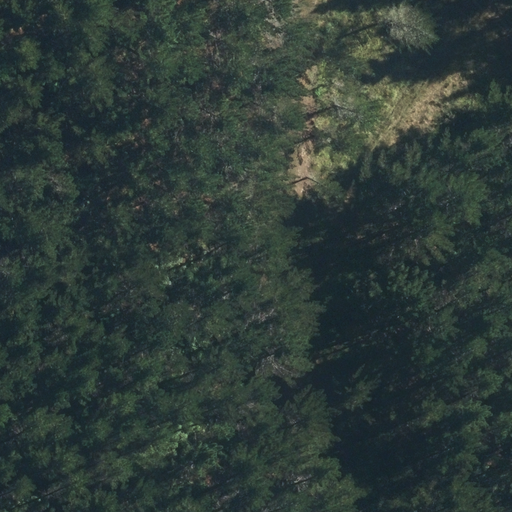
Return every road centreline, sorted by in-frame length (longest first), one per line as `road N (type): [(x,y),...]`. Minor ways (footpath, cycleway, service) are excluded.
road 1 (track): [(335,511),(284,304),(289,0)]
road 2 (track): [(284,304),(485,3)]
